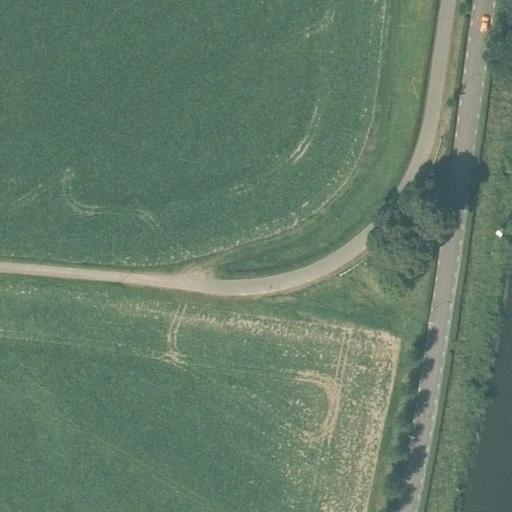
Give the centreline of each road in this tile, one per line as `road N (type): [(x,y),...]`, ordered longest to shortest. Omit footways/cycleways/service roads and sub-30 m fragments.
road 1 (unclassified): [(0,266),(222,286),(306,273),(338,257),(389,211),(421,160),(449,0)]
road 2 (tertiary): [(404,511),(486,0)]
